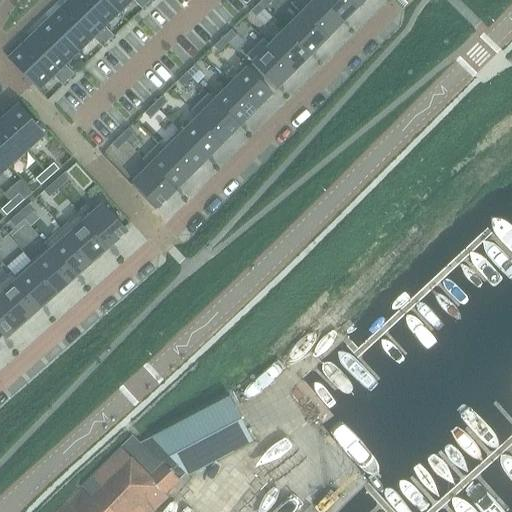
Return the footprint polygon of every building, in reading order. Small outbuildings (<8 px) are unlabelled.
[(69,0),(49,20),(80,52),(100,33),(69,0)] [(120,14),(106,0),(69,0),(100,33),(120,14)] [(106,0),(120,14),(133,0),(106,0)] [(144,0),(133,0),(134,0),(143,10),(148,4),(144,0)] [(262,0),(259,3),(265,9),(274,1),(272,0),(262,0)] [(327,39),(343,23),(319,0),(315,0),(302,14),(327,39)] [(359,7),(351,0),(319,0),(343,23),(359,7)] [(251,12),(256,17),(265,9),(259,3),(251,12)] [(327,39),(302,14),(286,30),(311,55),(327,39)] [(60,71),(80,52),(49,20),(29,39),(60,71)] [(380,43),(396,31),(389,21),(373,33),(380,43)] [(105,27),(100,33),(109,42),(114,37),(105,27)] [(231,30),(223,38),(228,44),(237,36),(231,30)] [(311,55),(286,30),(270,45),(296,71),(311,55)] [(100,33),(94,38),(103,48),(109,42),(100,33)] [(219,42),(214,47),(219,53),(228,44),(223,38),(219,42)] [(60,71),(29,39),(8,58),(39,91),(60,71)] [(296,71),(270,45),(264,39),(246,56),(278,88),(296,71)] [(340,76),(347,83),(360,70),(353,63),(340,76)] [(186,73),(192,79),(200,71),(195,65),(186,73)] [(66,66),(60,71),(69,80),(75,75),(66,66)] [(231,85),(256,111),(273,94),(247,69),(231,85)] [(60,71),(54,77),(63,86),(69,80),(60,71)] [(192,79),(186,73),(178,82),(183,87),(192,79)] [(240,126),(256,111),(231,85),(215,101),(240,126)] [(223,143),(240,126),(215,101),(208,94),(191,112),(198,118),(223,143)] [(162,97),(153,105),(159,111),(168,102),(162,97)] [(153,105),(145,113),(150,119),(159,111),(153,105)] [(27,150),(44,135),(19,106),(1,121),(27,150)] [(223,143),(198,118),(183,133),(208,158),(223,143)] [(0,122),(0,154),(10,166),(27,150),(1,121),(0,122)] [(120,137),(126,142),(135,134),(129,128),(120,137)] [(208,158),(183,133),(180,130),(164,146),(192,174),(208,158)] [(126,142),(120,137),(112,145),(117,151),(126,142)] [(143,160),(150,167),(175,192),(192,174),(164,146),(160,143),(143,160)] [(0,173),(10,166),(0,154),(0,173)] [(77,163),(67,171),(76,181),(85,172),(77,163)] [(45,172),(50,178),(59,170),(54,164),(45,172)] [(133,183),(134,183),(159,208),(175,192),(150,167),(133,183)] [(41,186),(50,178),(45,172),(36,180),(41,186)] [(68,181),(62,175),(53,183),(59,189),(68,181)] [(53,183),(44,191),(50,197),(59,189),(53,183)] [(11,202),(16,208),(25,200),(20,194),(11,202)] [(11,202),(2,210),(7,216),(16,208),(11,202)] [(87,219),(111,246),(128,231),(104,204),(87,219)] [(19,213),(25,219),(34,211),(28,205),(19,213)] [(111,246),(87,219),(80,212),(62,228),(93,262),(111,246)] [(25,219),(19,213),(10,221),(16,228),(25,219)] [(48,247),(75,278),(93,262),(62,228),(45,244),(48,247)] [(59,292),(75,278),(48,247),(32,262),(59,292)] [(15,276),(42,307),(59,292),(32,262),(15,276)] [(12,272),(0,283),(0,294),(24,322),(42,307),(15,276),(12,272)] [(0,330),(6,338),(24,322),(0,294),(0,330)] [(120,448),(80,487),(104,511),(153,511),(168,498),(165,494),(180,480),(179,480),(176,476),(183,470),(188,476),(254,441),(230,396),(140,444),(133,437),(121,448),(120,448)] [(104,511),(80,487),(54,511),(104,511)]
